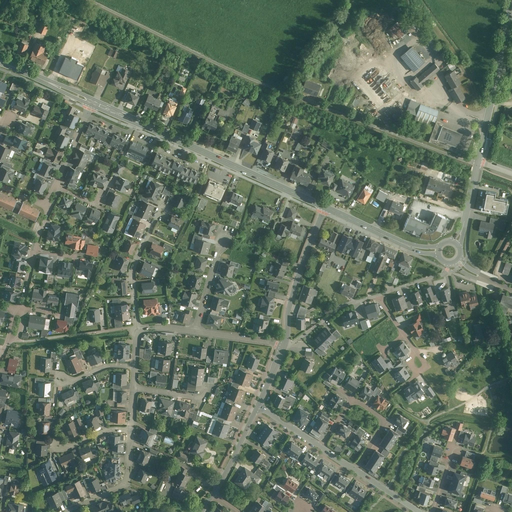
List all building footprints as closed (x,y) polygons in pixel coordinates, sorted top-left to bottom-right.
[(48,28),(41,24),(38,31),(45,34),(48,28)] [(28,45),(21,43),(17,52),(24,55),(28,45)] [(45,47),(36,44),(29,58),(32,59),(33,60),(34,61),(35,61),(43,64),(47,55),(42,52),(45,47)] [(410,48),(400,56),(413,71),(423,64),(410,48)] [(435,64),(417,79),(416,77),(410,82),(417,90),(423,86),(422,84),(439,69),(435,64)] [(458,67),(445,75),(452,88),(457,85),(460,83),(456,75),(461,72),(458,67)] [(129,71),(123,69),(121,73),(118,72),(115,78),(125,82),(129,71)] [(95,71),(95,72),(93,73),(92,76),(93,77),(91,81),(99,85),(101,80),(103,75),(95,71)] [(320,85),(305,79),(301,90),(316,96),(320,85)] [(18,85),(13,83),(9,90),(15,92),(18,85)] [(457,85),(452,88),(449,90),(457,103),(465,99),(457,85)] [(381,88),(377,92),(385,101),(390,97),(381,88)] [(131,91),(130,93),(128,92),(126,98),(127,99),(126,101),(135,105),(139,97),(138,96),(139,94),(131,91)] [(25,97),(18,94),(16,98),(18,99),(14,107),(24,112),(29,101),(24,98),(25,97)] [(153,97),(148,95),(144,104),(145,105),(149,107),(150,107),(157,110),(161,101),(153,97)] [(247,107),(251,101),(247,97),(242,103),(247,107)] [(178,102),(169,98),(167,102),(168,103),(163,113),(164,113),(164,114),(164,115),(165,115),(165,116),(166,116),(167,116),(168,116),(168,115),(169,115),(170,113),(172,114),(178,102)] [(411,100),(407,111),(411,113),(415,102),(411,100)] [(187,101),(185,102),(184,106),(183,110),(182,110),(178,119),(179,119),(180,121),(182,121),(186,123),(189,117),(193,110),(188,108),(189,107),(187,101)] [(415,102),(411,113),(416,115),(420,104),(415,102)] [(439,110),(420,104),(416,115),(414,119),(428,124),(430,120),(435,122),(439,110)] [(75,108),(69,105),(66,112),(69,114),(69,113),(72,114),(75,108)] [(48,110),(41,107),(41,108),(38,107),(35,113),(38,115),(37,116),(44,119),(48,110)] [(217,115),(209,112),(207,117),(203,125),(214,130),(218,122),(214,121),(217,115)] [(72,114),(69,113),(69,114),(65,124),(73,128),(78,118),(73,116),(74,115),(72,114)] [(250,127),(258,129),(261,121),(253,118),(250,127)] [(461,135),(442,127),(442,126),(439,125),(440,123),(436,121),(428,142),(455,152),(462,134),(461,135)] [(25,125),(21,123),(18,131),(27,135),(27,133),(29,133),(30,130),(30,128),(30,127),(25,125)] [(92,125),(90,123),(88,127),(85,133),(86,133),(92,136),(97,125),(93,123),(92,125)] [(66,128),(60,125),(56,132),(60,134),(63,135),(66,128)] [(99,128),(96,126),(97,125),(92,136),(98,139),(103,128),(99,126),(99,128)] [(103,128),(98,139),(104,141),(107,135),(108,132),(106,131),(106,129),(103,128)] [(63,135),(60,134),(58,138),(59,139),(57,144),(64,148),(68,140),(67,138),(68,137),(63,135)] [(117,136),(114,134),(112,138),(109,144),(110,144),(115,146),(120,136),(117,134),(117,136)] [(233,136),(232,135),(229,141),(230,141),(226,148),(235,152),(238,145),(241,139),(236,137),(233,136)] [(14,139),(6,136),(3,142),(11,146),(12,143),(14,139)] [(27,141),(15,136),(14,139),(12,143),(24,149),(27,141)] [(120,136),(115,146),(121,149),(124,143),(126,140),(123,138),(123,137),(120,136)] [(254,138),(249,136),(244,148),(256,154),(260,144),(253,141),(254,138)] [(329,149),(331,146),(324,141),(322,144),(329,149)] [(134,144),(129,142),(127,145),(124,150),(127,151),(126,153),(130,154),(134,144)] [(10,149),(0,144),(0,152),(8,156),(11,150),(11,149),(10,149)] [(146,149),(135,144),(134,144),(130,154),(142,160),(144,155),(146,149)] [(266,149),(265,148),(264,150),(261,158),(269,162),(273,152),(266,149)] [(62,154),(53,150),(53,151),(48,149),(46,155),(50,157),(50,158),(58,161),(62,154)] [(84,151),(78,149),(75,155),(87,161),(90,154),(84,151)] [(8,156),(0,152),(0,159),(4,162),(5,162),(8,156)] [(160,154),(156,153),(151,165),(160,169),(160,168),(164,159),(165,159),(165,157),(162,155),(160,154)] [(151,157),(146,154),(145,155),(144,155),(142,160),(148,163),(151,157)] [(87,161),(75,155),(72,162),(78,164),(84,167),(87,161)] [(288,161),(280,157),(278,163),(277,162),(275,167),(277,168),(278,170),(279,170),(281,170),(284,171),(288,161)] [(165,159),(164,159),(160,168),(169,172),(170,170),(173,163),(170,161),(168,160),(165,159)] [(183,164),(174,160),(173,163),(170,170),(178,174),(182,166),(183,164)] [(50,165),(44,163),(40,173),(48,176),(53,167),(50,165)] [(182,166),(178,174),(178,176),(187,180),(188,177),(191,170),(188,169),(188,168),(185,167),(182,166)] [(303,170),(295,166),(290,177),(298,181),(301,174),(303,170)] [(75,169),(69,167),(67,173),(77,178),(79,172),(75,169)] [(9,170),(3,168),(2,168),(0,173),(0,178),(7,182),(10,175),(12,177),(14,173),(9,170)] [(195,170),(191,169),(191,170),(188,177),(191,179),(190,180),(196,183),(200,173),(197,171),(195,170)] [(333,174),(322,169),(318,177),(325,181),(324,183),(329,186),(332,179),(331,178),(333,174)] [(99,174),(94,172),(89,183),(96,186),(97,184),(101,186),(100,187),(105,189),(109,181),(106,180),(107,178),(103,176),(103,175),(100,174),(99,174)] [(77,178),(67,173),(64,180),(69,182),(74,184),(77,178)] [(311,178),(301,174),(298,181),(307,185),(308,181),(310,181),(311,178)] [(129,181),(120,177),(119,180),(117,179),(115,184),(117,184),(115,187),(124,191),(126,188),(127,189),(129,185),(128,184),(129,181)] [(442,182),(430,178),(426,188),(438,192),(442,182)] [(44,182),(38,179),(38,180),(34,189),(37,191),(37,192),(40,193),(41,193),(42,193),(47,183),(44,182)] [(226,187),(209,179),(202,194),(219,202),(226,187)] [(162,187),(151,181),(145,195),(149,197),(156,201),(162,187)] [(354,187),(342,181),(337,190),(349,196),(354,187)] [(450,184),(442,182),(438,192),(447,195),(450,184)] [(172,190),(165,186),(162,193),(169,196),(170,195),(172,190)] [(366,186),(357,199),(364,203),(373,190),(366,186)] [(109,188),(106,195),(110,197),(112,192),(114,193),(115,191),(109,188)] [(178,192),(172,190),(170,195),(175,198),(176,195),(177,196),(178,192)] [(376,198),(384,202),(388,194),(379,190),(376,198)] [(486,191),(484,199),(508,203),(508,199),(496,197),(497,193),(486,191)] [(15,212),(20,201),(17,200),(0,192),(0,205),(12,211),(15,212)] [(114,193),(112,192),(110,197),(107,203),(115,207),(115,206),(116,206),(117,203),(117,201),(119,196),(114,193)] [(244,206),(239,204),(243,197),(233,192),(232,194),(231,193),(230,197),(231,197),(229,201),(229,202),(234,205),(235,203),(238,205),(236,209),(242,212),(244,206)] [(177,196),(176,195),(175,198),(173,204),(182,208),(185,200),(184,199),(184,197),(182,196),(181,197),(177,196)] [(72,200),(63,196),(59,205),(60,206),(62,208),(64,207),(67,209),(68,209),(71,201),(72,200)] [(206,201),(200,199),(197,206),(203,209),(206,201)] [(484,199),(483,199),(481,211),(507,216),(510,204),(508,203),(484,199)] [(436,210),(414,200),(407,214),(409,215),(417,218),(426,222),(429,224),(434,212),(435,213),(436,210)] [(20,201),(15,212),(18,214),(18,213),(35,221),(40,211),(40,210),(23,203),(20,201)] [(147,203),(142,201),(139,207),(150,212),(153,206),(147,203)] [(403,205),(393,201),(389,209),(399,214),(401,210),(403,206),(403,205)] [(86,208),(77,203),(72,214),(81,218),(86,208)] [(263,207),(262,209),(255,206),(252,212),(253,212),(252,214),(268,222),(269,220),(273,212),(263,207)] [(150,212),(139,207),(136,213),(136,214),(142,216),(148,219),(150,212)] [(100,212),(92,209),(89,216),(87,222),(90,223),(91,221),(93,221),(96,222),(97,219),(98,219),(99,216),(99,215),(100,212)] [(297,211),(290,209),(288,214),(286,218),(293,220),(295,217),(297,211)] [(426,222),(420,236),(419,237),(420,237),(422,238),(424,238),(426,238),(429,238),(431,237),(431,239),(432,239),(435,237),(436,236),(437,235),(438,235),(439,233),(441,231),(442,232),(448,218),(435,213),(434,212),(429,224),(426,222)] [(109,213),(103,228),(112,232),(118,217),(110,213),(109,213)] [(411,232),(417,218),(409,215),(403,228),(411,232)] [(179,219),(172,216),(168,224),(169,225),(170,226),(171,227),(172,226),(171,230),(176,232),(178,229),(182,221),(179,219)] [(498,219),(491,217),(489,224),(493,225),(496,226),(498,219)] [(417,218),(411,232),(420,236),(426,222),(417,218)] [(139,222),(134,219),(131,225),(142,231),(145,224),(139,222)] [(215,225),(206,222),(206,223),(202,221),(200,227),(204,228),(203,232),(203,233),(210,235),(212,235),(213,233),(214,229),(214,228),(215,225)] [(489,224),(482,222),(480,231),(486,232),(485,236),(490,238),(493,225),(489,224)] [(297,225),(292,223),(290,227),(285,225),(282,233),(287,235),(289,231),(299,235),(302,228),(297,226),(297,225)] [(142,231),(131,225),(128,232),(133,234),(139,237),(142,231)] [(59,231),(51,229),(51,231),(48,231),(47,239),(58,241),(59,233),(59,231)] [(340,234),(333,231),(329,241),(336,244),(338,239),(340,234)] [(363,242),(343,233),(336,248),(355,256),(354,260),(358,261),(361,253),(359,252),(363,242)] [(73,235),(67,234),(66,242),(72,243),(71,248),(79,249),(79,247),(81,240),(81,239),(73,237),(73,235)] [(329,241),(321,237),(318,245),(332,251),(336,244),(329,241)] [(374,240),(370,238),(366,247),(370,249),(369,250),(371,251),(370,251),(374,253),(378,244),(374,241),(374,240)] [(201,240),(196,239),(193,250),(205,253),(206,252),(207,252),(210,243),(201,240)] [(131,241),(127,240),(126,240),(124,243),(126,244),(123,250),(132,254),(136,244),(131,241)] [(23,245),(15,243),(14,249),(15,249),(14,251),(14,252),(21,253),(26,254),(28,247),(24,247),(24,246),(23,245)] [(162,248),(152,243),(151,247),(152,248),(150,252),(159,257),(163,248),(162,248)] [(172,247),(164,243),(162,248),(163,248),(170,251),(172,247)] [(88,245),(86,254),(92,255),(93,256),(95,256),(97,255),(98,246),(88,245)] [(397,251),(384,245),(381,252),(388,255),(394,258),(397,251)] [(381,252),(373,270),(380,273),(388,255),(381,252)] [(403,253),(399,262),(398,265),(401,266),(398,271),(402,273),(403,271),(407,273),(411,266),(408,265),(412,257),(403,253)] [(119,260),(115,268),(123,272),(128,261),(123,258),(120,257),(119,260)] [(207,260),(198,257),(194,269),(203,271),(207,260)] [(53,260),(41,258),(39,270),(51,272),(53,260)] [(20,261),(13,260),(11,269),(23,271),(25,262),(20,261)] [(88,263),(84,262),(84,263),(80,262),(79,269),(79,270),(82,270),(86,271),(85,276),(90,277),(92,264),(88,263)] [(150,265),(145,262),(145,264),(144,264),(140,270),(143,272),(142,273),(148,276),(148,274),(151,275),(155,267),(150,265)] [(282,265),(276,262),(274,267),(275,267),(273,272),(283,275),(286,266),(282,265)] [(507,262),(503,273),(508,275),(511,264),(507,262)] [(66,266),(65,275),(70,276),(72,264),(71,264),(70,263),(69,263),(68,263),(67,263),(64,263),(64,266),(66,266)] [(229,265),(224,263),(221,274),(231,277),(232,274),(232,273),(233,267),(234,266),(229,265)] [(66,266),(64,266),(59,265),(57,276),(64,277),(65,275),(66,266)] [(194,275),(193,275),(190,286),(199,289),(202,277),(194,275)] [(15,277),(11,276),(11,278),(9,285),(18,287),(19,286),(20,286),(20,285),(21,285),(21,284),(21,283),(20,283),(20,282),(19,282),(20,278),(15,277)] [(394,278),(388,276),(386,281),(392,284),(394,278)] [(227,282),(219,280),(218,283),(217,284),(216,286),(217,287),(216,291),(220,292),(221,293),(224,294),(225,294),(229,295),(230,291),(231,291),(232,291),(233,290),(233,289),(232,288),(231,287),(232,285),(231,283),(227,282)] [(279,283),(265,280),(263,285),(268,286),(267,289),(269,290),(275,291),(276,291),(279,283)] [(120,282),(117,283),(117,286),(117,291),(118,291),(118,294),(126,293),(126,290),(127,290),(126,285),(125,282),(120,282)] [(151,283),(142,284),(143,293),(146,292),(147,293),(148,293),(149,292),(154,292),(153,285),(153,283),(151,283)] [(355,289),(345,284),(343,288),(341,293),(345,295),(346,294),(351,296),(355,289)] [(314,290),(304,286),(300,298),(310,302),(314,290)] [(429,286),(423,289),(428,302),(434,299),(433,295),(429,286)] [(448,288),(439,290),(442,300),(443,300),(444,304),(449,302),(448,299),(451,298),(448,288)] [(40,294),(33,293),(32,298),(31,301),(34,302),(34,301),(35,301),(35,302),(39,303),(39,302),(41,302),(42,296),(43,291),(41,290),(40,294)] [(275,291),(269,290),(267,296),(274,298),(275,291)] [(13,293),(6,291),(6,292),(5,293),(4,297),(5,298),(4,299),(15,301),(16,293),(13,293)] [(196,294),(185,291),(183,299),(184,299),(183,303),(184,303),(192,306),(193,306),(194,303),(195,299),(196,294)] [(417,291),(411,293),(413,299),(412,299),(413,302),(414,304),(422,301),(417,291)] [(469,293),(467,293),(466,291),(459,293),(461,305),(469,304),(470,308),(478,306),(475,294),(469,295),(469,293)] [(79,295),(66,293),(64,302),(64,303),(64,305),(65,305),(67,305),(66,311),(74,313),(75,306),(77,307),(78,307),(79,297),(79,295)] [(511,296),(503,294),(500,303),(503,310),(507,312),(509,306),(511,306),(511,296)] [(59,297),(48,295),(47,303),(50,304),(54,305),(54,304),(57,305),(59,297)] [(402,296),(396,298),(395,298),(392,299),(396,311),(406,307),(407,307),(405,302),(402,296)] [(228,301),(214,297),(211,308),(212,308),(220,310),(221,305),(227,307),(228,301)] [(264,299),(263,299),(261,307),(262,307),(262,311),(266,312),(266,313),(271,314),(272,308),(273,308),(274,303),(272,303),(269,302),(269,300),(264,299)] [(156,300),(143,301),(144,311),(144,312),(144,313),(145,314),(146,314),(147,313),(148,313),(148,315),(153,315),(153,313),(155,313),(154,305),(157,305),(156,300)] [(374,305),(374,304),(364,307),(368,318),(373,317),(374,320),(378,319),(377,316),(378,315),(377,313),(380,312),(377,304),(374,305)] [(307,309),(300,306),(297,314),(300,315),(305,314),(307,309)] [(447,307),(441,309),(445,318),(450,316),(447,307)] [(90,322),(100,321),(100,309),(89,309),(90,322)] [(186,313),(180,311),(179,315),(176,314),(175,318),(178,319),(177,320),(186,323),(188,317),(189,311),(186,310),(186,313)] [(128,312),(116,313),(116,319),(114,319),(114,324),(122,323),(122,319),(128,318),(128,317),(129,317),(129,313),(128,313),(128,312)] [(356,316),(355,312),(351,313),(351,312),(346,313),(347,315),(342,316),(344,323),(345,327),(351,325),(350,324),(354,323),(354,324),(359,323),(357,316),(356,316)] [(210,314),(209,314),(206,324),(218,327),(221,318),(218,317),(210,314)] [(45,319),(30,316),(29,327),(43,329),(45,319)] [(65,316),(64,322),(67,322),(66,322),(69,323),(69,324),(73,325),(74,317),(65,316)] [(421,317),(414,320),(415,322),(409,325),(410,328),(409,328),(411,332),(412,331),(414,336),(418,334),(418,335),(421,333),(422,332),(421,329),(422,328),(420,324),(419,325),(418,321),(422,319),(421,317)] [(368,318),(360,321),(362,330),(371,327),(368,318)] [(259,319),(258,324),(254,324),(253,330),(263,332),(263,328),(266,328),(268,321),(263,319),(259,319)] [(305,319),(296,319),(296,328),(305,328),(305,325),(309,326),(309,321),(305,321),(305,319)] [(64,322),(57,321),(56,331),(65,332),(65,331),(68,329),(67,328),(69,327),(69,324),(69,323),(66,322),(67,322),(64,322)] [(482,334),(480,323),(473,325),(477,339),(473,340),(474,344),(485,342),(483,333),(482,334)] [(331,334),(326,328),(319,334),(329,344),(335,338),(331,334)] [(341,335),(336,329),(331,334),(335,338),(337,339),(341,335)] [(329,344),(319,334),(313,341),(319,346),(323,350),(329,344)] [(171,343),(159,342),(158,345),(161,346),(160,353),(169,354),(171,343)] [(402,343),(395,348),(397,350),(396,351),(399,354),(401,356),(408,351),(406,348),(407,347),(405,345),(402,343)] [(319,346),(315,351),(320,356),(322,354),(324,351),(323,350),(319,346)] [(206,348),(197,347),(196,357),(204,358),(206,348)] [(221,350),(215,349),(213,361),(217,361),(217,363),(220,363),(221,350)] [(80,350),(74,353),(76,357),(77,360),(83,358),(80,350)] [(228,351),(221,350),(220,363),(223,364),(223,362),(227,362),(228,351)] [(449,354),(441,359),(446,366),(451,363),(451,364),(457,361),(452,351),(449,353),(449,354)] [(96,354),(94,353),(92,354),(91,356),(87,358),(89,362),(92,360),(94,364),(101,361),(97,353),(96,354)] [(254,356),(252,355),(251,356),(250,356),(247,365),(248,366),(255,368),(255,369),(259,359),(255,358),(254,356)] [(381,356),(373,362),(380,371),(387,366),(381,356)] [(76,357),(67,361),(69,368),(70,367),(73,373),(82,369),(77,360),(76,357)] [(51,359),(41,358),(40,371),(50,372),(51,362),(51,359)] [(169,360),(156,358),(154,369),(167,371),(169,360)] [(313,362),(305,358),(300,368),(308,372),(313,362)] [(17,361),(10,359),(7,369),(9,369),(15,371),(17,361)] [(338,369),(336,368),(336,367),(335,367),(330,375),(333,377),(333,378),(336,380),(337,380),(339,381),(339,382),(340,382),(340,381),(341,381),(343,378),(342,378),(345,374),(345,373),(345,374),(342,372),(343,370),(339,368),(338,369)] [(403,367),(395,373),(400,381),(409,375),(407,373),(407,372),(406,370),(405,370),(403,367)] [(245,372),(239,370),(237,375),(250,380),(252,375),(245,372)] [(330,375),(326,372),(323,378),(329,382),(333,377),(330,375)] [(126,374),(116,374),(116,384),(121,384),(125,384),(125,381),(126,381),(126,374)] [(202,375),(192,374),(191,383),(190,383),(195,384),(201,385),(202,375)] [(287,376),(282,374),(277,385),(282,387),(287,390),(288,387),(290,387),(291,385),(292,385),(293,382),(293,381),(286,378),(287,376)] [(157,375),(156,375),(156,380),(155,380),(155,381),(156,381),(155,385),(165,387),(167,377),(157,375)] [(250,380),(237,375),(235,381),(241,383),(248,386),(248,385),(249,385),(250,383),(249,383),(250,380)] [(358,381),(351,376),(345,386),(346,386),(346,387),(347,388),(348,388),(350,389),(350,390),(352,391),(353,391),(354,389),(354,388),(356,385),(359,382),(358,381)] [(364,379),(361,377),(358,381),(359,382),(356,385),(360,387),(364,379)] [(92,379),(82,384),(87,393),(95,390),(96,389),(94,384),(92,379)] [(44,383),(38,383),(38,388),(39,388),(39,395),(40,395),(41,396),(43,396),(44,395),(50,396),(51,391),(50,391),(50,383),(44,383)] [(195,384),(190,383),(191,383),(188,383),(187,390),(194,391),(195,384)] [(424,392),(417,383),(411,387),(410,385),(404,390),(409,398),(412,395),(415,399),(424,392)] [(425,389),(431,397),(436,394),(430,385),(425,389)] [(238,388),(232,386),(230,392),(243,397),(245,391),(238,388)] [(367,388),(365,386),(359,394),(362,396),(362,397),(364,398),(368,400),(372,394),(373,391),(370,390),(371,389),(368,387),(367,388)] [(73,390),(62,395),(65,403),(75,399),(76,398),(74,392),(73,390)] [(122,392),(118,392),(117,402),(125,402),(126,392),(122,392)] [(243,397),(230,392),(227,397),(234,400),(241,402),(243,397)] [(343,399),(336,394),(333,398),(332,397),(330,400),(331,401),(328,405),(336,409),(338,406),(339,406),(341,402),(343,399)] [(285,398),(278,395),(274,404),(281,407),(282,405),(288,408),(289,405),(292,406),(295,398),(289,395),(288,397),(286,396),(285,398)] [(378,396),(376,398),(373,403),(376,405),(375,406),(378,408),(379,407),(382,410),(387,402),(384,400),(385,399),(382,398),(378,396)] [(173,402),(161,399),(158,409),(166,411),(165,414),(170,415),(171,409),(173,402)] [(151,402),(143,400),(142,400),(141,405),(140,410),(148,412),(150,406),(151,402)] [(47,404),(40,403),(40,409),(39,411),(39,412),(40,414),(49,415),(49,404),(47,404)] [(190,405),(180,403),(178,410),(182,411),(181,416),(187,417),(189,410),(190,405)] [(232,405),(226,403),(223,410),(235,414),(237,407),(232,405)] [(11,411),(8,410),(7,414),(5,423),(11,424),(10,425),(14,425),(17,425),(18,418),(17,418),(19,412),(11,411)] [(235,414),(223,410),(221,416),(226,418),(232,421),(235,414)] [(299,410),(293,419),(301,424),(301,423),(305,418),(307,414),(303,411),(302,412),(299,410)] [(116,411),(111,411),(111,412),(110,421),(124,422),(125,412),(116,411)] [(329,419),(321,414),(319,417),(327,422),(329,419)] [(407,420),(400,415),(398,418),(396,419),(396,420),(395,422),(399,425),(402,427),(407,420)] [(95,417),(87,421),(91,430),(99,426),(95,417)] [(223,423),(217,421),(216,421),(217,418),(213,417),(210,425),(227,431),(229,426),(223,423)] [(319,417),(315,422),(324,428),(328,422),(327,422),(319,417)] [(45,423),(39,422),(39,432),(48,433),(49,424),(49,423),(45,423)] [(324,428),(315,422),(312,427),(320,433),(321,433),(324,428)] [(73,423),(65,426),(70,437),(78,434),(73,423)] [(227,431),(210,425),(207,433),(211,435),(212,432),(213,432),(219,435),(225,437),(227,431)] [(273,429),(267,425),(264,430),(262,431),(273,438),(276,433),(276,434),(277,431),(275,430),(273,429)] [(347,428),(343,425),(341,427),(340,428),(340,429),(338,432),(345,437),(350,430),(347,428)] [(402,427),(399,425),(396,429),(402,432),(404,434),(407,430),(402,427)] [(365,431),(359,427),(355,433),(357,435),(361,437),(365,431)] [(454,429),(447,427),(447,428),(446,427),(444,428),(444,429),(443,429),(441,434),(445,435),(444,437),(451,440),(454,429)] [(320,433),(313,428),(310,431),(318,436),(320,433)] [(390,428),(384,436),(393,442),(398,434),(395,432),(390,428)] [(149,432),(143,429),(140,435),(143,437),(141,442),(144,443),(151,446),(153,440),(152,440),(154,434),(149,432)] [(466,432),(461,430),(458,437),(464,439),(466,434),(466,432)] [(273,438),(262,431),(260,434),(261,434),(258,439),(264,443),(268,445),(273,438)] [(472,434),(468,433),(468,435),(466,434),(464,439),(463,442),(465,443),(465,444),(468,445),(468,444),(472,445),(475,437),(472,436),(472,434)] [(361,437),(357,435),(355,439),(354,439),(352,441),(353,441),(351,444),(355,446),(353,448),(357,450),(359,449),(361,445),(362,446),(363,443),(365,440),(361,437)] [(17,437),(9,436),(9,438),(8,438),(6,446),(9,447),(10,448),(13,449),(15,448),(16,448),(17,441),(16,440),(17,437)] [(393,442),(384,436),(379,444),(384,448),(388,450),(393,442)] [(207,442),(197,437),(190,452),(202,458),(205,452),(201,450),(203,447),(204,447),(207,442)] [(289,445),(285,451),(286,451),(291,454),(297,445),(291,442),(289,445)] [(121,443),(111,443),(111,447),(112,447),(112,451),(120,451),(123,451),(123,444),(121,443)] [(45,445),(36,445),(35,454),(46,455),(47,445),(45,445)] [(297,445),(291,454),(296,458),(300,452),(302,449),(297,445)] [(88,446),(79,450),(80,452),(83,459),(85,462),(90,460),(88,456),(92,455),(88,446)] [(442,448),(434,446),(431,454),(438,456),(439,456),(442,448)] [(380,453),(375,450),(370,458),(379,464),(384,456),(380,453)] [(150,455),(141,451),(137,461),(146,465),(150,455)] [(264,456),(257,451),(251,459),(258,464),(262,459),(264,461),(265,460),(262,458),(264,456)] [(475,454),(466,451),(464,457),(473,459),(475,454)] [(190,457),(180,452),(177,457),(187,462),(190,457)] [(305,455),(301,462),(306,465),(313,456),(312,456),(312,455),(309,454),(307,452),(305,455)] [(72,453),(59,459),(65,472),(68,470),(66,465),(71,463),(73,468),(78,466),(72,453)] [(438,456),(432,454),(430,460),(436,462),(438,456)] [(313,456),(306,465),(312,469),(316,462),(318,460),(316,458),(313,456)] [(464,457),(462,456),(460,464),(470,467),(473,459),(464,457)] [(379,464),(370,458),(365,466),(370,469),(373,472),(379,464)] [(49,459),(40,463),(43,468),(50,465),(51,465),(49,459)] [(271,464),(265,460),(264,461),(261,466),(267,470),(271,464)] [(119,464),(110,463),(110,464),(110,472),(107,473),(106,470),(102,471),(105,476),(106,476),(107,479),(107,480),(109,483),(112,482),(113,483),(116,482),(116,480),(119,478),(119,475),(120,475),(121,474),(121,473),(120,472),(119,472),(120,464),(119,464)] [(326,465),(324,464),(323,464),(323,463),(322,465),(317,472),(324,476),(324,477),(326,478),(327,478),(328,479),(333,471),(333,470),(332,469),(331,468),(330,468),(326,466),(326,465)] [(429,464),(428,464),(426,470),(436,474),(438,467),(437,467),(429,464)] [(43,468),(37,471),(39,475),(40,475),(42,479),(42,480),(43,484),(45,485),(48,483),(47,482),(56,478),(54,475),(55,474),(55,473),(55,472),(54,472),(53,472),(50,465),(43,468)] [(244,468),(235,482),(244,489),(246,486),(250,479),(256,483),(259,478),(254,474),(244,468)] [(140,470),(136,480),(144,483),(148,473),(149,473),(147,472),(140,470)] [(185,474),(180,471),(180,472),(175,482),(184,486),(187,482),(185,481),(188,476),(185,474)] [(460,474),(454,472),(453,476),(452,479),(453,479),(452,482),(461,485),(464,476),(465,476),(460,474)] [(350,480),(339,473),(337,476),(333,482),(333,483),(344,489),(350,480)] [(434,479),(428,477),(427,478),(424,476),(422,482),(422,483),(425,484),(427,485),(432,486),(434,479)] [(17,481),(11,479),(11,482),(12,482),(11,485),(10,490),(10,493),(17,494),(19,485),(19,484),(19,483),(18,481),(17,481)] [(90,482),(88,483),(89,487),(91,491),(100,488),(96,479),(90,482)] [(297,485),(288,479),(283,486),(292,492),(297,485)] [(79,482),(66,487),(68,492),(73,490),(75,495),(70,497),(72,500),(84,494),(79,482)] [(461,485),(452,482),(451,485),(450,485),(449,488),(448,490),(450,490),(451,490),(452,491),(457,492),(458,492),(459,492),(461,485),(461,486),(461,485)] [(358,486),(355,484),(353,487),(349,493),(359,500),(365,491),(361,488),(362,488),(358,486)] [(184,500),(187,491),(175,487),(172,497),(184,500)] [(317,494),(309,488),(304,495),(313,500),(315,497),(317,494)] [(487,489),(483,488),(482,491),(481,491),(480,495),(493,500),(495,496),(494,495),(495,492),(491,491),(490,494),(486,493),(487,489)] [(424,492),(419,490),(417,496),(420,497),(419,502),(420,502),(422,503),(422,504),(423,505),(424,505),(425,504),(426,504),(430,494),(424,492)] [(283,494),(279,491),(275,498),(284,504),(288,498),(285,496),(286,495),(283,493),(283,494)] [(128,493),(119,497),(122,505),(125,503),(127,504),(132,502),(133,504),(135,503),(132,497),(131,498),(129,497),(128,493)] [(511,494),(509,493),(508,494),(505,493),(502,500),(510,503),(510,504),(511,504),(511,494)] [(56,494),(47,498),(52,507),(60,504),(59,501),(60,500),(58,496),(57,497),(56,494)] [(457,501),(446,497),(444,504),(455,507),(457,501)] [(106,502),(101,504),(101,503),(97,505),(97,506),(92,508),(94,511),(96,511),(95,511),(104,511),(107,511),(109,510),(107,505),(106,502)] [(258,503),(252,511),(261,511),(263,510),(265,508),(265,507),(258,503)]
